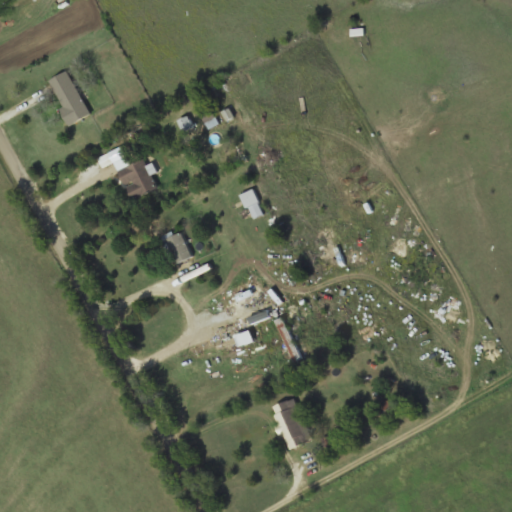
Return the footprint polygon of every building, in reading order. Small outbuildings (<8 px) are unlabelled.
[(51,80),(70,125),(90,116),(70,71),(51,80)] [(219,125),(213,113),(204,118),(210,130),(219,125)] [(112,153),(131,201),(159,190),(153,176),(157,174),(153,164),(147,167),(145,160),(130,166),(123,148),(112,153)] [(265,214),(254,190),(243,195),(254,219),(265,214)] [(172,264),(191,261),(185,231),(166,235),(172,264)] [(277,321),(296,362),(303,359),(283,318),(277,321)] [(313,440),(296,399),(273,408),(291,450),(313,440)] [(321,440),(327,455),(344,448),(338,434),(321,440)]
